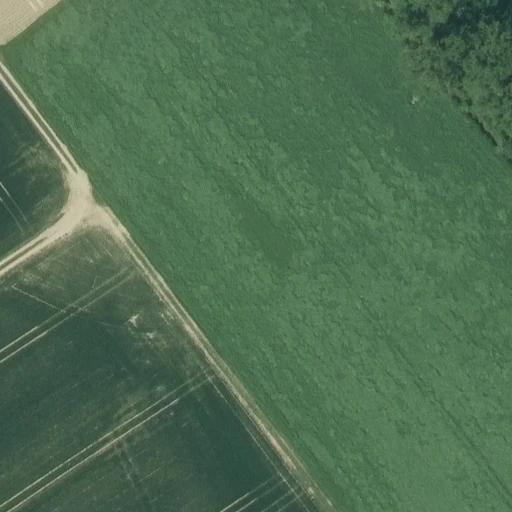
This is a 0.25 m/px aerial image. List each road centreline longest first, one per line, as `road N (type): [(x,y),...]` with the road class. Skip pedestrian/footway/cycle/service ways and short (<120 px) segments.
road 1 (track): [(0,266),(96,200),(335,511)]
road 2 (track): [(0,69),(96,200)]
